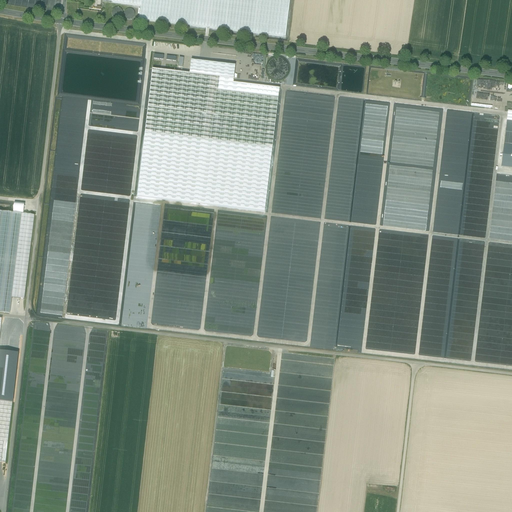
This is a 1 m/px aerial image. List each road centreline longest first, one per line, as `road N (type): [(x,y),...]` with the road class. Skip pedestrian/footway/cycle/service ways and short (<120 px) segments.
road 1 (tertiary): [(511,75),(0,12)]
road 2 (track): [(2,511),(64,0)]
road 3 (track): [(414,362),(24,321)]
road 4 (track): [(399,511),(414,362)]
